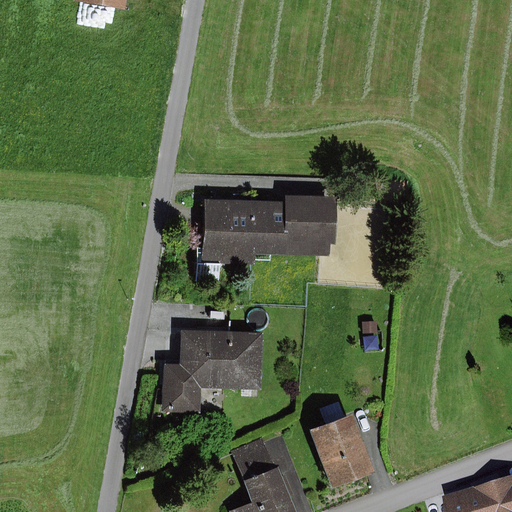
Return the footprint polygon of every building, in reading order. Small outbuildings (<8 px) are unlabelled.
[(123,0),(71,0),(121,9),(123,0)] [(283,204),(204,200),(201,262),(251,265),(252,254),(326,257),(327,244),(333,244),(335,200),(283,198),(283,204)] [(376,322),(360,322),(361,333),(376,333),(376,322)] [(179,367),(160,367),(159,410),(199,411),(199,388),(257,389),(258,334),(179,332),(179,367)] [(348,414),(307,430),(329,488),(370,473),(348,414)] [(251,502),(230,511),(290,511),(261,438),(230,450),(251,502)] [(511,511),(511,478),(447,497),(451,511),(511,511)]
